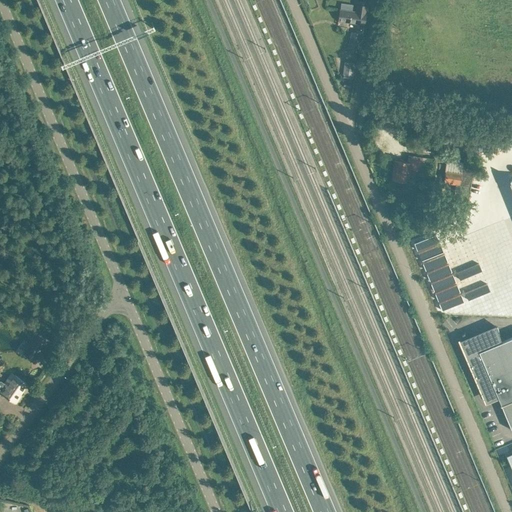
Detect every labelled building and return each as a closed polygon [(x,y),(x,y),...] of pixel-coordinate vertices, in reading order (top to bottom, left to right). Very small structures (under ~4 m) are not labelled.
[(356,11),(340,9),(338,20),(364,24),(366,13),(365,13),(367,2),(358,1),(356,11)] [(348,50),(357,52),(361,34),(352,31),(348,50)] [(353,75),(355,63),(345,61),(343,73),(353,75)] [(394,160),(391,178),(408,181),(409,174),(431,177),(432,170),(412,167),(414,157),(408,156),(407,162),(394,160)] [(447,160),(443,183),(456,184),(453,203),(463,204),(464,197),(467,198),(469,185),(472,164),(447,160)] [(497,391),(503,403),(511,399),(511,336),(503,341),(498,327),(462,342),(462,341),(461,342),(484,396),(497,391)] [(34,336),(22,353),(34,361),(45,345),(47,341),(36,334),(34,336)] [(0,391),(14,401),(27,383),(15,374),(12,378),(9,376),(4,383),(1,381),(0,380),(0,391)] [(511,399),(503,403),(511,425),(511,399)]
